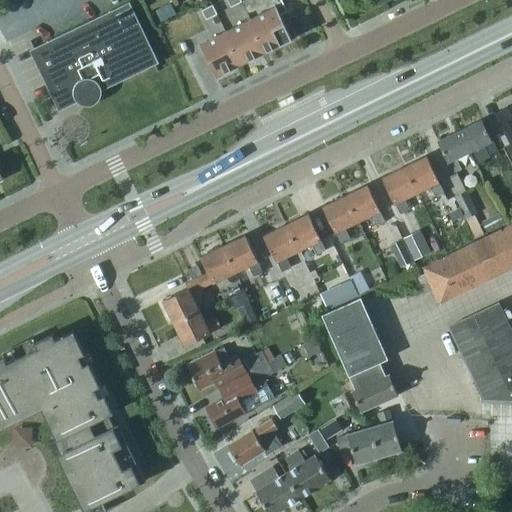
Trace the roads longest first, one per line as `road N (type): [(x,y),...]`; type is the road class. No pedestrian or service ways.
road 1 (residential): [(98,273),(211,209),(511,66)]
road 2 (residential): [(344,54),(57,192)]
road 3 (residential): [(223,511),(98,273)]
road 4 (primary): [(287,142),(511,33)]
road 5 (primary): [(287,142),(77,232)]
road 6 (primary): [(87,251),(250,170),(287,142)]
road 7 (residential): [(57,192),(0,72)]
road 8 (residential): [(456,0),(344,54)]
